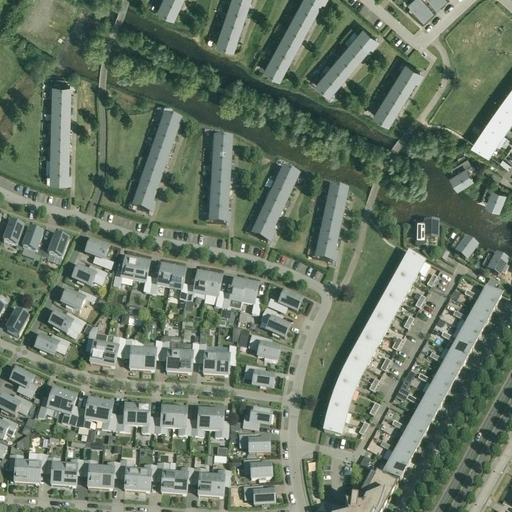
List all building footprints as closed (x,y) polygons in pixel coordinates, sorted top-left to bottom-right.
[(166,0),(162,0),(158,10),(173,17),(178,6),(166,0)] [(231,0),(229,8),(244,13),(248,1),(244,0),(231,0)] [(311,0),(302,0),(299,7),(313,15),(319,4),(311,0)] [(432,9),(422,0),(411,0),(409,3),(412,6),(410,8),(416,14),(417,13),(416,13),(418,12),(423,17),(431,10),(432,9)] [(290,14),(289,15),(308,25),(313,15),(299,7),(294,16),(290,14)] [(240,25),(244,13),(229,8),(225,19),(240,25)] [(293,18),(287,28),(302,36),(308,25),(289,15),(289,16),(293,18)] [(220,20),(224,21),(221,31),(217,30),(236,37),(240,25),(225,19),(221,18),(220,20)] [(359,25),(355,31),(358,34),(354,38),(367,48),(375,39),(359,25)] [(279,35),(278,36),(296,46),(302,36),(287,28),(282,37),(279,35)] [(217,30),(216,31),(220,33),(217,44),(232,49),(236,37),(217,30)] [(281,39),(276,49),(290,57),(296,46),(278,36),(278,37),(281,39)] [(354,38),(347,47),(359,57),(367,48),(354,38)] [(337,53),(336,53),(352,67),(359,57),(347,47),(340,55),(337,53)] [(267,56),(267,57),(285,67),(290,57),(276,49),(271,58),(267,56)] [(338,57),(331,65),(344,76),(352,67),(336,53),(335,54),(338,57)] [(267,57),(266,58),(270,60),(264,70),(279,78),(285,67),(267,57)] [(402,61),(398,68),(401,70),(399,74),(413,83),(419,72),(402,61)] [(321,71),(321,72),(336,85),(344,76),(331,65),(324,74),(321,71)] [(321,72),(320,72),(323,75),(316,84),(328,94),(336,85),(321,72)] [(399,74),(392,84),(407,93),(413,83),(399,74)] [(383,92),(400,103),(407,93),(392,84),(387,94),(383,92)] [(50,96),(48,96),(48,98),(51,98),(69,98),(70,86),(50,85),(50,96)] [(380,104),(377,102),(376,102),(394,113),(400,103),(383,92),(382,93),(386,95),(380,104)] [(506,98),(501,105),(511,112),(511,97),(508,95),(506,98)] [(53,100),(53,110),(69,110),(69,98),(51,98),(51,100),(53,100)] [(376,102),(376,103),(379,106),(373,115),(387,124),(394,113),(376,102)] [(498,108),(494,115),(509,125),(511,121),(511,112),(501,105),(498,108)] [(50,120),(50,122),(69,122),(69,110),(53,110),(52,120),(50,120)] [(494,115),(487,125),(502,135),(507,128),(509,125),(494,115)] [(159,128),(177,134),(181,122),(162,116),(159,126),(157,125),(156,127),(159,128)] [(49,134),(52,134),(68,134),(69,122),(50,122),(47,121),(47,123),(49,124),(49,134)] [(487,125),(480,135),(496,145),(502,135),(487,125)] [(160,131),(157,140),(173,146),(177,134),(159,128),(158,130),(160,131)] [(50,144),(50,146),(68,146),(68,134),(52,134),(52,144),(50,144)] [(489,155),(496,145),(480,135),(473,145),(489,155)] [(150,149),(149,150),(169,157),(173,146),(157,140),(153,150),(150,149)] [(212,152),(231,153),(231,141),(212,140),(211,150),(209,150),(209,152),(212,152)] [(48,148),(48,157),(68,158),(68,146),(50,146),(47,145),(46,147),(48,148)] [(153,152),(149,163),(165,168),(169,157),(149,150),(149,151),(153,152)] [(209,163),(209,164),(230,165),(231,153),(212,152),(212,154),(214,154),(213,163),(209,163)] [(51,158),(51,169),(67,170),(68,158),(48,157),(48,158),(51,158)] [(452,177),(459,188),(473,179),(467,169),(472,165),(468,158),(451,168),(455,175),(452,177)] [(509,168),(511,165),(503,160),(501,163),(509,168)] [(144,172),(143,173),(161,179),(165,168),(149,163),(146,172),(144,172)] [(213,165),(213,176),(229,177),(230,165),(209,164),(209,165),(213,165)] [(54,186),(54,182),(67,182),(67,170),(51,169),(51,174),(47,174),(46,186),(54,186)] [(276,181),(293,189),(298,178),(281,169),(276,179),(274,178),(274,180),(276,181)] [(142,175),(138,184),(157,191),(161,179),(143,173),(140,172),(140,174),(142,175)] [(210,186),(210,188),(228,189),(229,177),(213,176),(212,186),(210,186)] [(277,184),(273,193),(288,200),(293,189),(276,181),(275,183),(277,184)] [(141,185),(137,197),(153,202),(157,191),(138,184),(141,185)] [(487,186),(482,198),(489,201),(487,204),(499,209),(506,193),(487,186)] [(209,190),(208,200),(228,201),(228,189),(210,188),(207,188),(207,190),(209,190)] [(325,200),(324,201),(345,205),(347,193),(331,189),(329,200),(325,200)] [(265,201),(264,202),(283,211),(288,200),(273,193),(268,203),(265,201)] [(135,213),(136,210),(137,210),(149,214),(153,202),(137,197),(136,201),(132,200),(128,211),(135,213)] [(208,200),(207,212),(227,213),(228,201),(208,200)] [(328,202),(326,213),(342,217),(345,205),(324,201),(328,202)] [(267,204),(263,214),(278,221),(283,211),(264,202),(264,203),(267,204)] [(206,224),(226,225),(227,213),(207,212),(210,212),(210,217),(206,217),(206,224)] [(260,213),(255,224),(273,232),(278,221),(263,214),(260,213)] [(320,223),(319,224),(340,228),(342,217),(326,213),(324,224),(320,223)] [(16,250),(22,252),(23,250),(27,240),(21,238),(24,230),(18,228),(18,226),(12,224),(12,226),(10,225),(4,244),(16,248),(16,250)] [(249,235),(265,242),(267,243),(273,232),(255,224),(258,225),(256,230),(252,228),(249,235)] [(323,226),(321,236),(337,240),(340,228),(319,224),(319,225),(323,226)] [(437,241),(438,226),(438,224),(425,224),(425,228),(417,228),(416,247),(425,247),(425,241),(437,241)] [(30,232),(27,240),(23,250),(36,255),(35,256),(41,259),(45,247),(40,245),(43,237),(30,232)] [(318,236),(316,248),(335,252),(337,240),(321,236),(318,236)] [(51,249),(45,247),(41,259),(48,261),(49,257),(62,261),(69,243),(67,242),(68,241),(62,239),(61,240),(55,238),(51,249)] [(467,262),(476,250),(477,248),(466,241),(464,244),(458,239),(450,250),(467,262)] [(96,245),(90,243),(86,255),(99,260),(97,266),(111,272),(113,266),(104,262),(109,251),(102,248),(103,246),(96,243),(96,245)] [(265,258),(267,250),(253,246),(250,254),(265,258)] [(312,260),(330,263),(332,264),(335,252),(316,248),(319,248),(318,253),(314,252),(312,260)] [(421,253),(427,259),(431,257),(425,250),(421,253)] [(445,261),(448,256),(442,253),(439,258),(445,261)] [(418,275),(424,264),(419,261),(409,256),(402,267),(418,275)] [(500,278),(508,263),(496,257),(495,260),(488,256),(482,268),(500,278)] [(121,280),(133,283),(137,263),(125,261),(122,275),(117,273),(114,288),(120,289),(121,280)] [(144,294),(150,295),(153,281),(147,280),(150,266),(137,263),(133,283),(145,285),(144,294)] [(412,286),(418,275),(402,267),(397,278),(412,286)] [(158,288),(170,290),(174,271),(161,268),(159,282),(153,281),(150,295),(156,297),(158,288)] [(78,283),(77,285),(83,288),(84,286),(91,289),(93,283),(102,287),(107,276),(93,270),(91,275),(78,269),(72,281),(78,283)] [(180,301),(186,303),(189,288),(183,287),(186,273),(174,271),(170,290),(182,293),(180,301)] [(194,295),(206,298),(210,278),(198,275),(195,289),(189,288),(186,303),(192,304),(194,295)] [(216,309),(222,310),(225,295),(219,294),(222,280),(210,278),(206,298),(218,300),(216,309)] [(406,297),(412,286),(397,278),(391,288),(406,297)] [(487,287),(493,290),(496,284),(491,281),(487,287)] [(230,302),(242,305),(246,285),(234,283),(231,297),(225,295),(222,310),(228,311),(230,302)] [(258,288),(246,285),(242,305),(254,307),(252,316),(258,317),(261,303),(255,302),(258,288)] [(400,308),(406,297),(391,288),(384,300),(400,308)] [(486,291),(481,300),(474,296),(471,300),(478,304),(480,302),(495,310),(501,300),(496,297),(486,291)] [(61,305),(67,307),(66,310),(72,312),(73,310),(80,313),(85,302),(93,306),(94,303),(96,300),(82,294),(80,299),(67,293),(61,305)] [(271,302),(268,308),(282,314),(284,309),(297,314),(302,303),(297,300),(298,298),(292,295),(291,297),(284,294),(279,306),(271,302)] [(395,318),(400,308),(384,300),(379,309),(395,318)] [(98,309),(103,312),(106,304),(99,301),(98,305),(99,306),(98,309)] [(478,304),(474,312),(489,321),(495,310),(480,302),(478,304)] [(128,313),(138,315),(139,308),(130,306),(128,313)] [(6,321),(12,310),(6,307),(4,310),(0,308),(0,318),(6,321)] [(389,328),(395,318),(379,309),(373,320),(389,328)] [(12,310),(6,321),(11,324),(7,331),(12,334),(11,336),(17,339),(18,337),(19,338),(29,321),(17,315),(18,313),(12,310)] [(261,323),(269,327),(266,332),(273,335),(272,338),(278,341),(279,338),(285,341),(290,329),(277,323),(279,318),(266,312),(261,323)] [(474,312),(469,321),(462,317),(460,321),(462,322),(467,325),(468,323),(483,331),(489,321),(474,312)] [(49,326),(54,329),(53,331),(59,335),(60,333),(66,336),(70,331),(79,336),(85,325),(71,317),(68,322),(55,315),(49,326)] [(383,339),(389,328),(373,320),(367,330),(383,339)] [(436,326),(443,330),(446,324),(440,320),(436,326)] [(478,342),(483,331),(468,323),(467,325),(462,322),(457,331),(462,333),(478,342)] [(90,335),(93,330),(93,329),(88,326),(85,332),(90,334),(90,335)] [(102,367),(106,348),(108,339),(96,336),(97,330),(93,330),(90,335),(87,350),(93,351),(90,365),(102,367)] [(377,349),(383,339),(367,330),(362,341),(377,349)] [(242,332),(239,341),(247,342),(249,334),(242,332)] [(462,333),(457,342),(450,338),(448,342),(455,346),(456,344),(472,352),(478,342),(462,333)] [(249,350),(259,353),(258,359),(265,360),(264,363),(271,364),(271,362),(277,363),(280,351),(266,348),(268,342),(252,338),(249,350)] [(40,353),(39,355),(46,358),(47,356),(54,359),(56,353),(64,356),(69,345),(56,339),(53,344),(40,339),(35,351),(40,353)] [(117,356),(124,357),(126,342),(113,340),(112,349),(106,348),(102,367),(114,370),(117,356)] [(371,360),(377,349),(362,341),(356,351),(371,360)] [(144,343),(126,342),(124,357),(131,358),(130,372),(142,373),(144,343)] [(144,343),(142,373),(154,373),(155,359),(161,360),(162,345),(156,344),(156,353),(144,352),(144,343)] [(455,346),(450,354),(466,363),(472,352),(456,344),(455,346)] [(166,374),(179,375),(180,355),(168,354),(169,345),(162,345),(161,360),(167,360),(166,374)] [(192,362),(198,362),(199,347),(193,347),(192,356),(180,355),(179,375),(191,376),(192,362)] [(203,377),(216,377),(217,357),(205,357),(205,348),(199,347),(198,362),(204,362),(203,377)] [(229,358),(217,357),(216,377),(228,378),(229,364),(235,364),(236,350),(230,349),(229,358)] [(366,370),(371,360),(356,351),(353,356),(350,362),(366,370)] [(450,354),(446,363),(439,359),(436,363),(443,367),(444,365),(460,373),(466,363),(450,354)] [(362,376),(366,370),(350,362),(345,371),(344,373),(360,381),(362,376)] [(443,367),(439,375),(454,384),(460,373),(444,365),(443,367)] [(259,392),(266,393),(267,390),(272,391),(274,379),(260,376),(261,370),(246,368),(244,380),(253,382),(252,388),(260,389),(259,392)] [(37,389),(31,386),(34,381),(28,377),(29,375),(22,372),(21,374),(16,372),(10,383),(23,390),(20,395),(31,400),(37,389)] [(358,386),(360,381),(344,373),(341,379),(339,385),(355,392),(358,386)] [(439,375),(434,384),(427,380),(425,384),(427,385),(432,388),(433,386),(449,394),(454,384),(439,375)] [(351,401),(355,392),(339,385),(335,395),(334,397),(351,403),(351,401)] [(443,405),(449,394),(433,386),(432,388),(427,385),(422,393),(443,405)] [(53,391),(50,401),(49,405),(43,403),(40,414),(52,418),(53,413),(59,414),(65,395),(53,391)] [(413,405),(420,409),(421,407),(437,415),(443,405),(422,393),(417,402),(415,401),(413,405)] [(77,399),(65,395),(59,414),(65,416),(62,425),(75,429),(79,414),(73,412),(77,399)] [(349,409),(351,403),(334,397),(333,400),(330,409),(347,414),(349,409)] [(15,404),(10,402),(3,398),(0,403),(0,410),(2,412),(1,414),(7,417),(8,415),(15,418),(18,413),(23,416),(29,404),(18,399),(15,404)] [(86,416),(79,414),(75,429),(90,432),(91,423),(97,424),(101,404),(89,402),(86,416)] [(110,420),(111,416),(113,406),(101,404),(97,424),(103,425),(102,431),(116,433),(117,421),(110,420)] [(420,409),(415,418),(431,426),(437,415),(421,407),(420,409)] [(130,428),(136,428),(137,408),(125,408),(124,422),(117,421),(116,433),(130,434),(130,428)] [(142,435),(154,436),(154,424),(149,423),(150,409),(137,408),(136,428),(142,429),(142,435)] [(346,419),(347,414),(330,409),(328,414),(326,422),(344,426),(346,419)] [(167,430),(172,431),(174,411),(162,410),(161,424),(154,424),(154,436),(167,436),(167,430)] [(178,437),(190,438),(191,426),(186,426),(187,411),(174,411),(172,431),(179,431),(178,437)] [(270,428),(272,416),(266,415),(266,412),(259,411),(259,414),(252,412),(251,419),(245,418),(243,430),(255,432),(256,426),(270,428)] [(204,433),(209,433),(210,413),(199,412),(198,426),(191,426),(190,438),(204,439),(204,433)] [(223,414),(210,413),(209,433),(216,433),(215,439),(228,440),(229,428),(223,428),(223,414)] [(4,427),(0,425),(0,439),(3,441),(6,436),(12,438),(17,427),(7,422),(4,427)] [(343,427),(344,426),(326,422),(326,423),(324,434),(341,438),(343,427)] [(413,422),(408,430),(401,427),(399,431),(406,434),(406,435),(407,432),(423,441),(429,430),(413,422)] [(406,434),(401,443),(417,452),(423,441),(407,432),(406,435),(406,434)] [(239,451),(249,450),(249,456),(256,456),(256,458),(263,458),(263,455),(269,455),(269,442),(254,443),(254,437),(239,437),(239,451)] [(355,451),(356,444),(344,442),(342,450),(355,451)] [(394,455),(395,453),(411,462),(417,452),(401,443),(396,451),(390,448),(387,451),(394,455)] [(394,455),(389,464),(405,473),(411,462),(395,453),(394,455)] [(39,486),(40,476),(40,472),(46,473),(47,458),(35,457),(34,466),(28,465),(27,485),(39,486)] [(15,470),(15,475),(14,485),(27,485),(28,465),(22,465),(23,459),(10,458),(9,470),(15,470)] [(51,487),(63,488),(65,468),(59,468),(60,462),(47,461),(47,458),(46,473),(52,473),(51,487)] [(76,489),(76,479),(77,475),(83,475),(84,463),(71,462),(71,468),(65,468),(63,488),(76,489)] [(133,473),(133,467),(133,463),(121,462),(120,466),(120,478),(126,478),(125,493),(137,493),(138,473),(133,473)] [(244,476),(251,476),(251,481),(259,481),(259,483),(266,483),(266,480),(271,480),(271,467),(256,468),(256,462),(244,463),(244,476)] [(96,470),(96,464),(84,463),(83,475),(89,476),(88,490),(100,491),(101,471),(96,470)] [(385,476),(383,479),(396,486),(398,483),(399,483),(405,473),(389,464),(383,475),(385,476)] [(113,492),(113,482),(114,477),(120,478),(120,466),(108,465),(107,471),(101,471),(100,491),(113,492)] [(149,494),(150,484),(150,480),(156,481),(157,469),(145,468),(144,474),(138,473),(137,493),(149,494)] [(161,495),(174,496),(175,476),(169,476),(170,470),(157,469),(156,481),(162,481),(161,495)] [(181,476),(175,476),(174,496),(186,497),(187,483),(193,483),(194,471),(181,470),(181,476)] [(198,498),(210,499),(212,479),(206,478),(207,472),(194,471),(193,483),(199,484),(198,498)] [(218,479),(212,479),(210,499),(223,500),(224,485),(230,486),(231,474),(218,473),(218,479)] [(383,511),(397,487),(396,486),(383,479),(376,475),(376,476),(366,494),(360,505),(357,504),(357,503),(351,503),(350,508),(327,505),(328,511),(383,511)] [(234,487),(234,496),(243,496),(243,487),(234,487)] [(274,507),(274,494),(259,495),(259,489),(244,490),(245,502),(254,502),(254,508),(262,507),(262,510),(269,509),(269,507),(274,507)]
